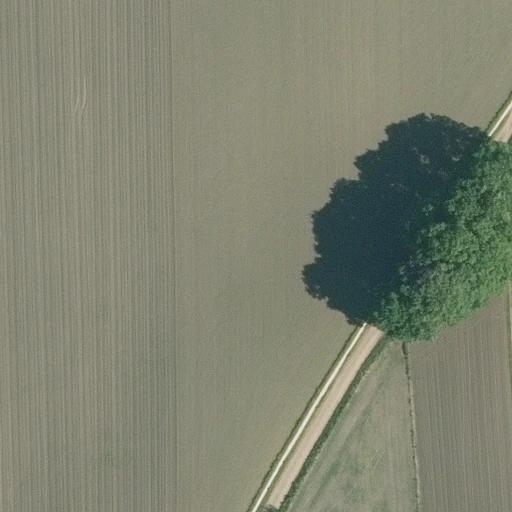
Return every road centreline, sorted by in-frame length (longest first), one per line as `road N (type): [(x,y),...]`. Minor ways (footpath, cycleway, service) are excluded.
road 1 (track): [(503,136),(371,334)]
road 2 (track): [(503,136),(511,343)]
road 3 (track): [(271,511),(371,334)]
road 4 (track): [(371,334),(511,249)]
